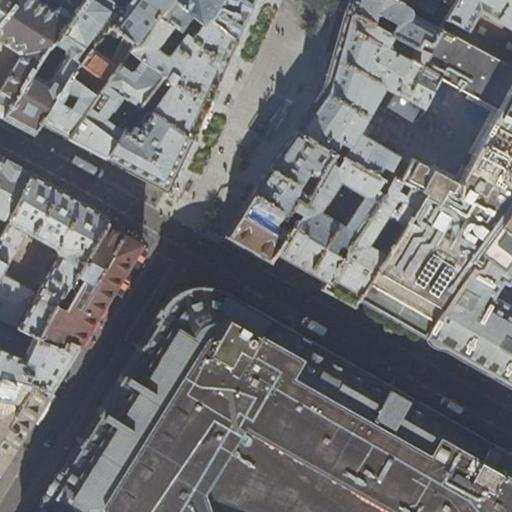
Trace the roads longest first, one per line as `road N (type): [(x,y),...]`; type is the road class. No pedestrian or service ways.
road 1 (residential): [(511,425),(178,235)]
road 2 (residential): [(178,235),(5,511)]
road 3 (residential): [(0,135),(178,235)]
